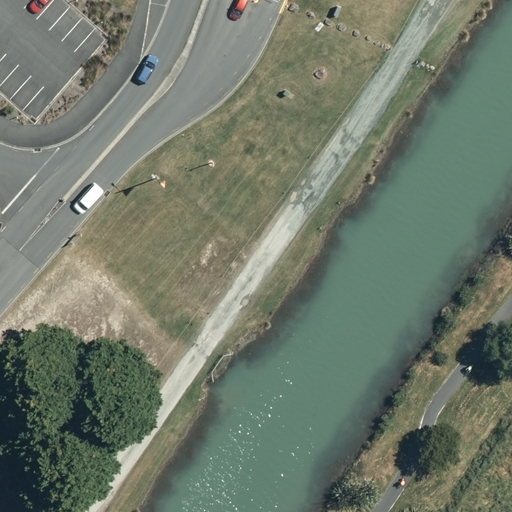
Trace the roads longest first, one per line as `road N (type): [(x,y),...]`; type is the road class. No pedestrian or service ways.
road 1 (tertiary): [(243,0),(209,66),(0,294)]
road 2 (tertiary): [(60,182),(165,58),(187,0)]
